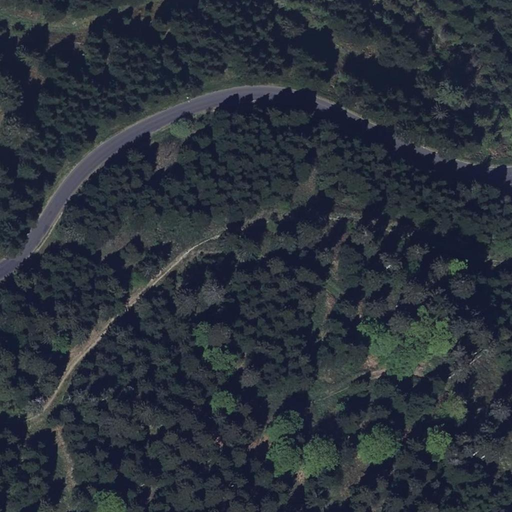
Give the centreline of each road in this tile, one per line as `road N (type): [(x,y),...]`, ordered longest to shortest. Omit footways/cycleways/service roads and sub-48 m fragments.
road 1 (track): [(0,421),(34,413),(53,397),(92,342),(194,241),(242,222),(300,213),(343,217),(511,261)]
road 2 (secondary): [(511,176),(443,164),(299,97),(228,95),(187,107),(92,159),(0,271)]
